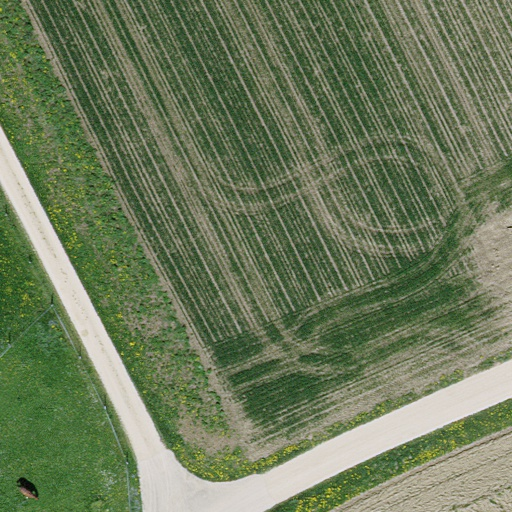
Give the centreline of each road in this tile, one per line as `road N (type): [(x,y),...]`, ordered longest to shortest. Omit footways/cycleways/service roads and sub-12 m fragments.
road 1 (track): [(173,511),(0,171)]
road 2 (track): [(236,511),(319,464),(511,381)]
